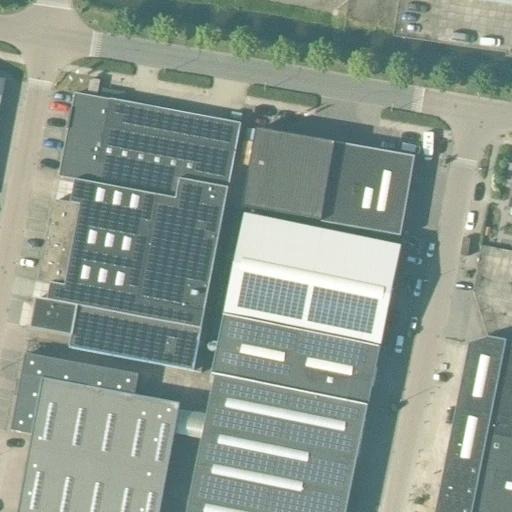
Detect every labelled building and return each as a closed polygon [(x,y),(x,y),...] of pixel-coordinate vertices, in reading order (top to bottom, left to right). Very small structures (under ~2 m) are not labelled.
[(90,80),(87,95),(97,96),(99,82),(90,80)] [(205,315),(241,126),(109,101),(74,95),(71,111),(70,111),(66,131),(67,131),(58,179),(71,182),(67,204),(80,207),(65,288),(51,286),(48,302),(201,331),(205,315)] [(415,161),(335,147),(257,133),(243,211),(401,239),(415,161)] [(65,288),(80,207),(54,202),(38,283),(65,288)] [(244,218),(224,317),(214,378),(186,511),(347,511),(368,410),(369,410),(381,351),(401,250),(244,218)] [(69,350),(105,356),(194,373),(194,372),(196,361),(201,331),(35,300),(30,330),(71,338),(69,350)] [(455,428),(511,439),(511,345),(489,341),(470,347),(455,428)] [(161,511),(181,407),(136,399),(140,378),(26,356),(11,434),(33,438),(19,511),(161,511)] [(196,361),(194,372),(201,373),(203,363),(196,361)] [(438,511),(511,511),(511,439),(455,428),(438,511)]
